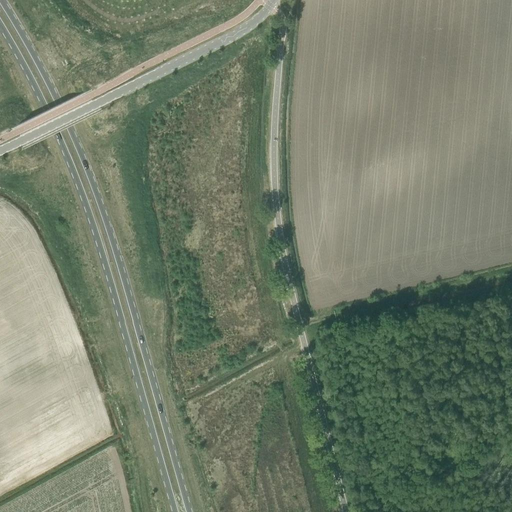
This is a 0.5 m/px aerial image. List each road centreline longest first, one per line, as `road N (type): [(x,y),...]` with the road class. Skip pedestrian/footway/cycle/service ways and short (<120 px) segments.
road 1 (primary): [(188,511),(82,159),(0,0)]
road 2 (primary): [(0,26),(81,193),(175,511)]
road 3 (unclassified): [(0,151),(246,28),(273,0)]
